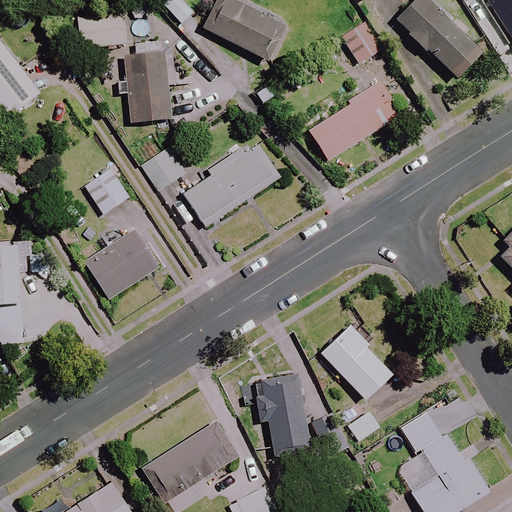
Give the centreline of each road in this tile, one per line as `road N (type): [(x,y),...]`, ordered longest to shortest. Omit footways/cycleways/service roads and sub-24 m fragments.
road 1 (residential): [(0,455),(393,206)]
road 2 (residential): [(393,206),(511,402)]
road 3 (residential): [(393,206),(511,131)]
